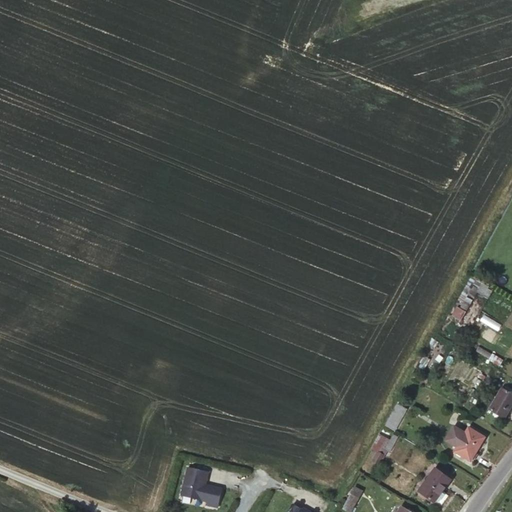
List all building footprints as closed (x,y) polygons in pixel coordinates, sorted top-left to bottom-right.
[(488,298),(493,289),(471,276),(458,300),(463,303),(459,309),(465,313),(477,293),(488,298)] [(504,418),(511,405),(511,393),(502,388),(489,409),(504,418)] [(394,430),(406,409),(397,404),(385,425),(394,430)] [(454,451),(471,461),(485,437),(469,427),(465,433),(454,426),(446,440),(457,447),(454,451)] [(393,434),(390,440),(379,434),(371,449),(377,452),(372,461),(379,464),(386,450),(390,452),(398,436),(393,434)] [(208,473),(188,468),(182,496),(208,502),(207,505),(218,508),(222,489),(210,486),(207,488),(205,486),(208,473)] [(434,502),(450,480),(435,468),(419,491),(434,502)] [(354,504),(362,491),(355,487),(348,500),(354,504)] [(350,511),(354,504),(348,500),(344,507),(350,511)]
